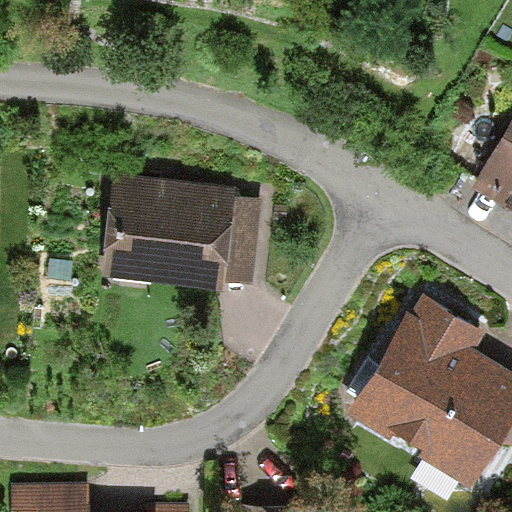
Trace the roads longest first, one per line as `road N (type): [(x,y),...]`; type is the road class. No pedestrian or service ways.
road 1 (residential): [(387,195),(259,406),(197,448),(0,444)]
road 2 (residential): [(0,90),(101,97),(271,127),(387,195)]
road 3 (residential): [(387,195),(511,269)]
